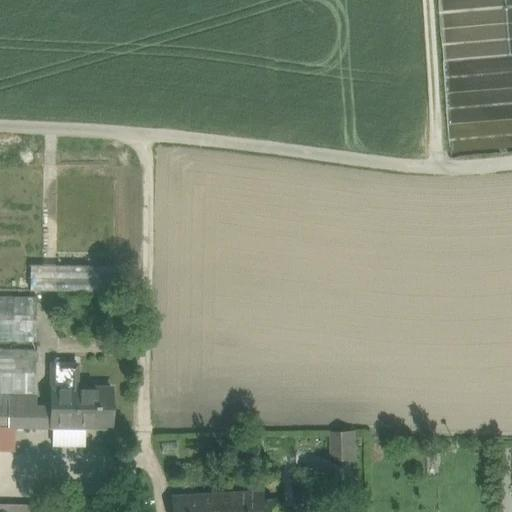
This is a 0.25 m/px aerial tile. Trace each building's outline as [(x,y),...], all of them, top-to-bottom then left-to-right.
[(116,167),(0,164),(0,289),(114,291),(116,167)] [(36,296),(0,295),(0,341),(36,342),(36,296)] [(36,348),(0,347),(0,394),(35,395),(36,348)] [(76,364),(51,363),(50,406),(50,426),(86,427),(86,423),(111,423),(111,389),(76,389),(76,364)] [(35,395),(0,394),(0,425),(9,426),(50,426),(50,406),(35,406),(35,395)] [(9,426),(0,425),(0,453),(8,453),(9,426)] [(352,432),(333,432),(334,458),(353,458),(352,432)] [(265,511),(264,492),(172,497),(172,511),(265,511)] [(51,511),(52,505),(0,503),(0,511),(51,511)]
